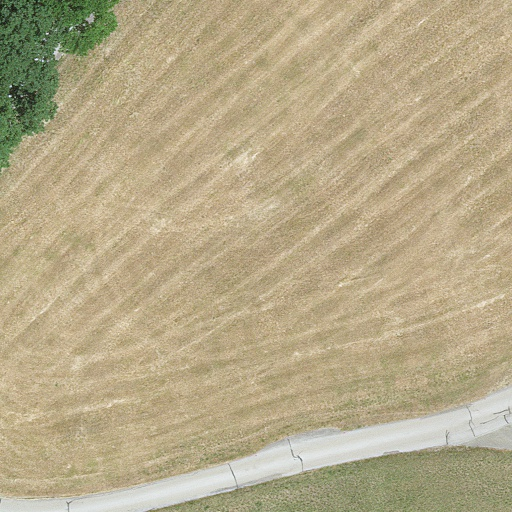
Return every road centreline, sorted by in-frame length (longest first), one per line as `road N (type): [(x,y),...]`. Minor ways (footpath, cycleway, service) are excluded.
road 1 (unclassified): [(511,413),(120,511)]
road 2 (unclassified): [(0,109),(98,0)]
